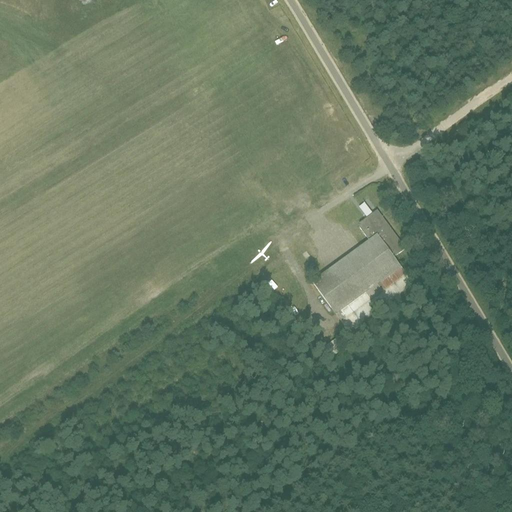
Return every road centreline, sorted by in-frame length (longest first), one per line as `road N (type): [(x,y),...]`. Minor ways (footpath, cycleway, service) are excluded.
road 1 (unclassified): [(291,0),(511,371)]
road 2 (track): [(308,225),(0,449)]
road 3 (track): [(390,166),(511,77)]
